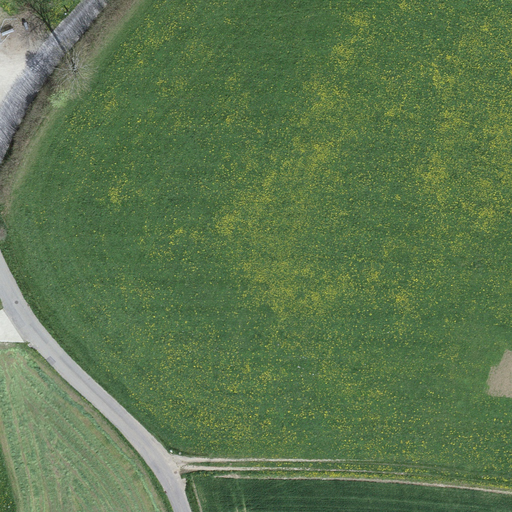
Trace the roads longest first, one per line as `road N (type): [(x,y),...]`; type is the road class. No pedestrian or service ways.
road 1 (track): [(159,462),(345,465),(511,480)]
road 2 (unclassified): [(0,278),(33,330),(159,462),(183,511)]
road 3 (unclassified): [(0,136),(22,92),(97,0)]
